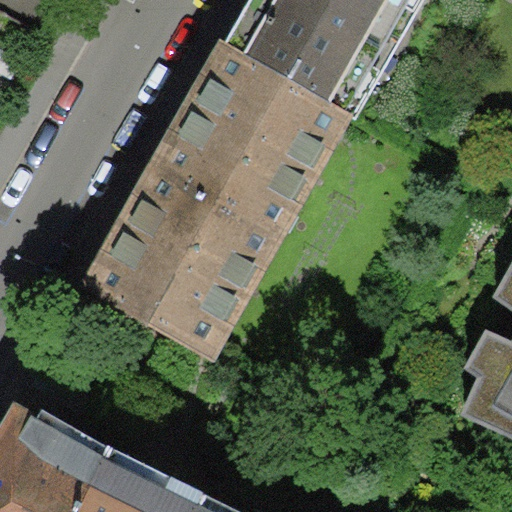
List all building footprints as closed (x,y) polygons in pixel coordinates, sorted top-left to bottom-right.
[(220,51),(328,113),(336,117),(403,0),(248,0),(244,9),(220,51)] [(151,170),(260,232),(274,208),(287,215),(328,144),(315,136),(328,113),(220,51),(174,131),(151,170)] [(105,251),(83,290),(192,352),(206,328),(219,335),(259,264),(246,256),(260,232),(151,170),(105,251)] [(511,265),(495,295),(511,306),(511,343),(486,331),(466,366),(480,376),(463,412),(511,434),(511,265)] [(111,362),(60,332),(27,389),(79,419),(111,362)] [(75,511),(98,465),(11,416),(0,435),(0,511),(75,511)] [(192,511),(193,511),(98,465),(75,511),(192,511)]
